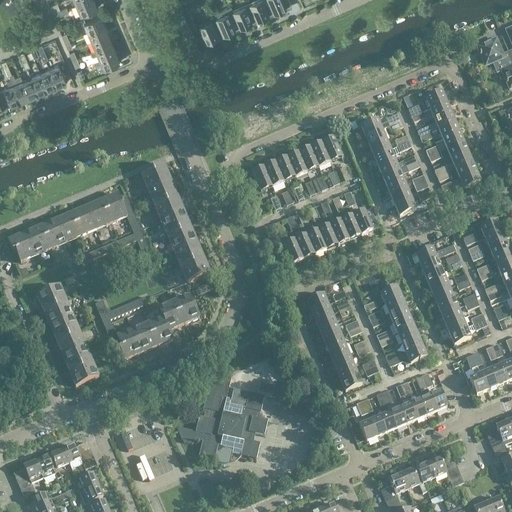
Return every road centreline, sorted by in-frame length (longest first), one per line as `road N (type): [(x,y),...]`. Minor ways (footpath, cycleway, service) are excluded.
road 1 (residential): [(229,177),(237,154),(452,65),(474,115)]
road 2 (residential): [(203,188),(237,267),(235,308),(220,338),(200,359),(89,406)]
road 3 (residential): [(290,299),(382,258),(383,248),(285,286)]
road 4 (residential): [(188,55),(197,70),(359,0)]
road 5 (residential): [(151,68),(203,188)]
road 6 (residential): [(498,337),(448,220)]
